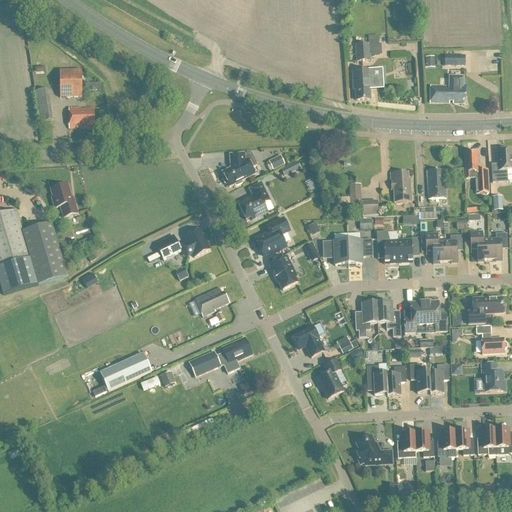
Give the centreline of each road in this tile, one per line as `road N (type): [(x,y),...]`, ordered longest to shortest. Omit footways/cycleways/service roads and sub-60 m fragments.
road 1 (primary): [(511,125),(327,116),(205,80)]
road 2 (residential): [(264,325),(355,287),(511,281)]
road 3 (unclassified): [(264,325),(171,137)]
road 4 (residential): [(317,430),(333,420),(511,411)]
road 5 (residential): [(0,159),(139,149),(171,137)]
road 6 (primary): [(205,80),(63,0)]
